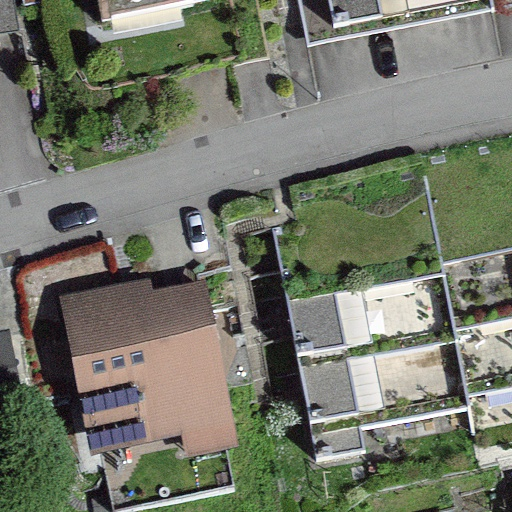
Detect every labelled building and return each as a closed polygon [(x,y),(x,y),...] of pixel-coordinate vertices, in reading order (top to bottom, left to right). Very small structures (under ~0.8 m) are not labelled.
[(13,0),(0,0),(0,38),(20,35),(13,0)] [(22,0),(24,9),(43,5),(41,0),(22,0)] [(95,0),(100,25),(110,23),(112,37),(182,24),(181,11),(196,8),(195,4),(209,0),(95,0)] [(495,0),(326,0),(333,31),(495,0)] [(511,160),(265,208),(272,241),(285,309),(301,388),(316,463),(366,454),(367,459),(415,449),(411,425),(471,413),(468,401),(486,397),(490,416),(511,411),(511,160)] [(151,281),(59,298),(89,460),(182,443),(186,464),(239,455),(207,284),(153,294),(151,281)] [(0,399),(23,395),(10,330),(0,332),(0,399)]
